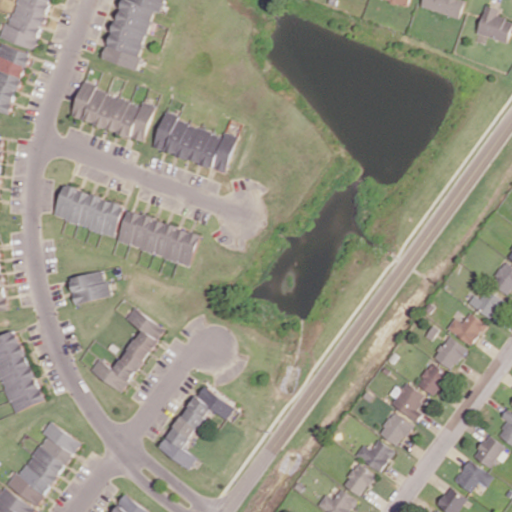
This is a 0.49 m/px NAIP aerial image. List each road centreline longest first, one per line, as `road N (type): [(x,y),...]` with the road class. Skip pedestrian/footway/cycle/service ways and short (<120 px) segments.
road 1 (residential): [(87,0),(41,122),(32,174),(44,314),(101,426),(132,464),(196,511)]
road 2 (tertiary): [(231,511),(511,122)]
road 3 (residential): [(243,214),(38,140)]
road 4 (residential): [(395,511),(511,352)]
road 5 (residential): [(117,446),(189,355),(214,347)]
